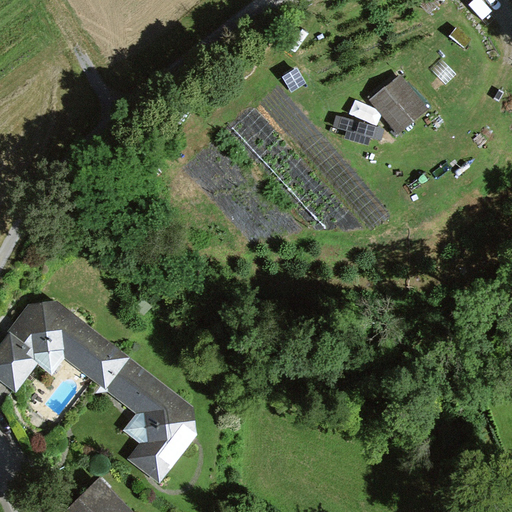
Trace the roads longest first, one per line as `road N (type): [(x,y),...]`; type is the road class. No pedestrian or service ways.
road 1 (track): [(0,263),(14,232),(119,117),(266,0)]
road 2 (track): [(119,117),(56,0)]
